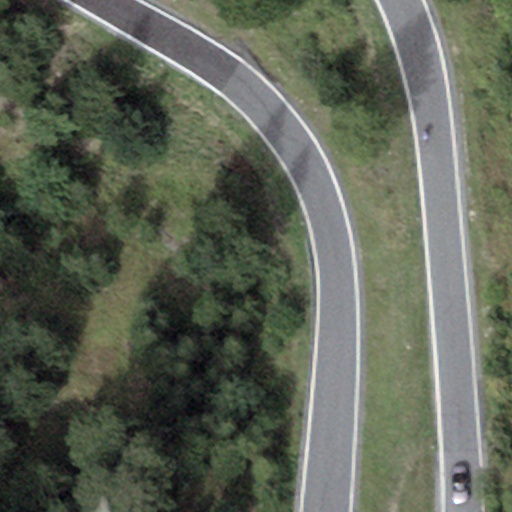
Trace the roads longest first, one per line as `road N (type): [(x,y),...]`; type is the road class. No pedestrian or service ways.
road 1 (secondary): [(326,511),(338,324),(328,207),(289,134),(246,85),(106,0)]
road 2 (secondary): [(403,0),(435,137),(466,511)]
